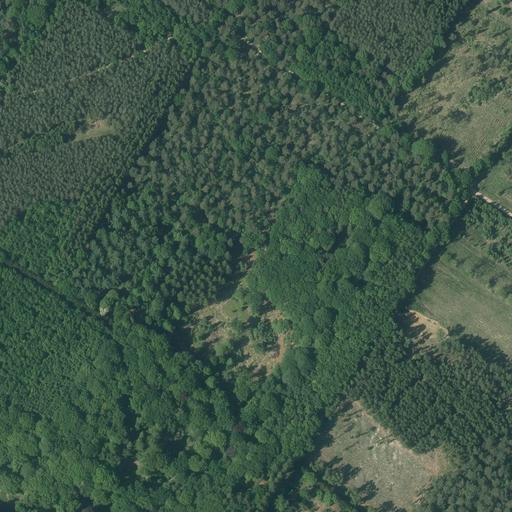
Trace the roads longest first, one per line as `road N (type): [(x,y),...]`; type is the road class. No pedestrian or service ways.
road 1 (track): [(469,190),(210,24),(109,69),(0,100)]
road 2 (track): [(0,257),(156,347),(351,511)]
road 3 (track): [(115,327),(294,76)]
